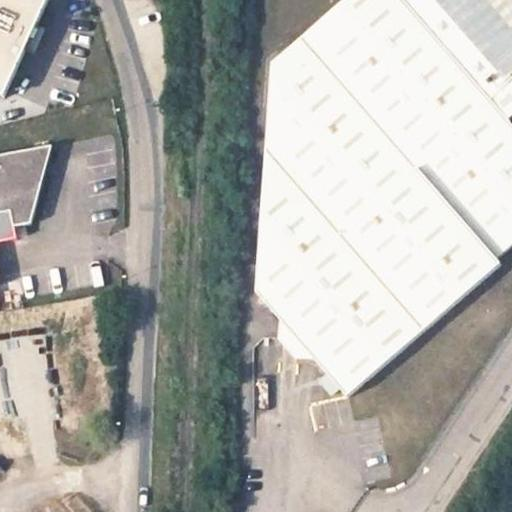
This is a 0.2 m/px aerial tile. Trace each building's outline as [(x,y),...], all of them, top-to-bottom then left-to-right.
[(0,0),(0,95),(6,98),(39,26),(30,0),(0,0)] [(50,0),(30,0),(39,26),(50,0)] [(297,365),(318,363),(349,399),(502,266),(498,261),(511,248),(511,129),(507,123),(399,0),(349,0),(274,67),(257,294),(282,323),(277,343),(297,365)] [(511,0),(399,0),(507,123),(511,118),(511,0)] [(0,216),(12,214),(15,230),(33,226),(53,148),(0,156),(0,216)]
